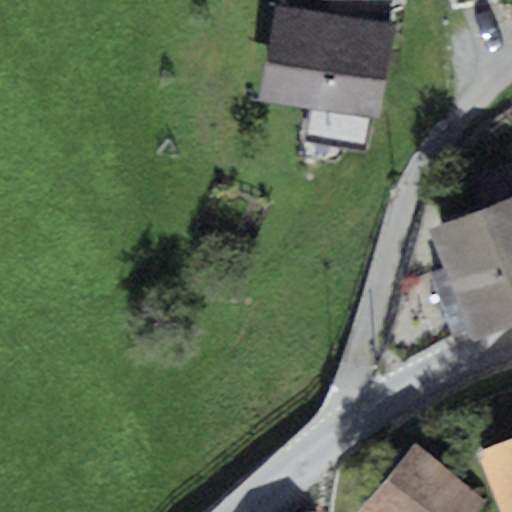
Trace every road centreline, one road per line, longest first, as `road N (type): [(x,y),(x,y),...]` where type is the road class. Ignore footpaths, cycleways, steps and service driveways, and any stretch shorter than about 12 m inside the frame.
road 1 (residential): [(511,67),(477,94),(426,166),(343,424)]
road 2 (tertiary): [(343,424),(428,374),(511,338)]
road 3 (tertiary): [(243,511),(343,424)]
